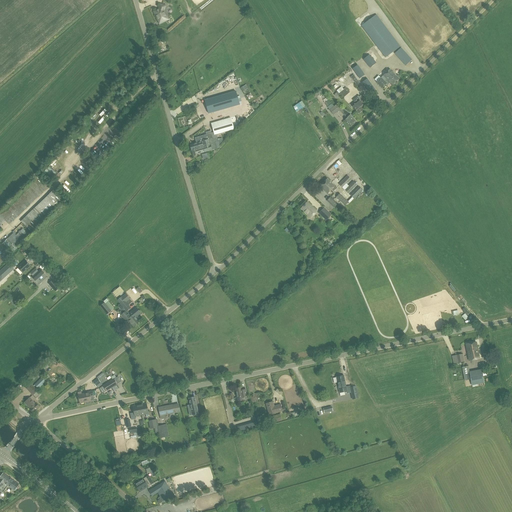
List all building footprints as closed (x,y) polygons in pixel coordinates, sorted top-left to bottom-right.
[(159,9),(154,12),(160,23),(168,19),(165,14),(163,11),(165,6),(161,5),(159,9)] [(385,58),(400,46),(376,14),(361,26),(385,58)] [(405,65),(412,60),(401,47),(394,53),(405,65)] [(370,68),(376,63),(369,54),(363,59),(370,68)] [(359,79),(365,75),(358,65),(352,68),(359,79)] [(392,85),(399,78),(390,69),(376,82),(382,88),(386,84),(387,85),(390,82),(392,85)] [(355,84),(359,88),(362,86),(359,81),(359,82),(354,75),(351,77),(356,84),(355,84)] [(371,83),(365,87),(371,95),(377,92),(371,83)] [(339,93),(338,94),(339,94),(343,98),(350,93),(350,91),(346,87),(339,93)] [(236,91),(205,100),(209,114),(239,105),(236,91)] [(355,103),(352,105),(357,111),(358,113),(359,113),(362,111),(362,109),(361,108),(363,106),(359,100),(360,100),(357,97),(353,100),(355,103)] [(329,110),(334,115),(340,110),(336,104),(329,110)] [(356,122),(349,114),(346,116),(348,118),(345,120),(350,127),(354,124),(353,123),(355,122),(356,122)] [(195,138),(196,143),(190,144),(192,150),(199,148),(199,146),(214,142),(217,141),(216,135),(234,129),(231,117),(211,123),(214,132),(195,138)] [(325,139),(322,141),(328,150),(331,148),(325,139)] [(217,141),(214,142),(199,146),(199,148),(192,150),(193,155),(198,154),(215,149),(219,147),(217,141)] [(58,174),(49,166),(44,172),(53,179),(58,174)] [(0,223),(4,219),(9,224),(49,185),(39,174),(0,213),(0,223)] [(347,175),(339,184),(342,188),(351,179),(347,175)] [(327,185),(330,181),(327,179),(320,186),(325,191),(328,187),(327,186),(328,185),(327,185)] [(335,186),(330,181),(327,185),(328,185),(327,186),(328,187),(325,191),(327,193),(335,186)] [(353,181),(344,190),(348,193),(357,184),(353,181)] [(359,187),(350,195),(354,199),(362,190),(359,187)] [(53,190),(21,221),(32,232),(64,201),(53,190)] [(336,197),(345,206),(348,202),(339,193),(336,197)] [(327,200),(334,207),(338,204),(331,197),(327,200)] [(310,218),(317,211),(307,202),(301,208),(310,218)] [(330,213),(326,209),(324,207),(318,213),(326,220),(332,215),(330,213)] [(0,263),(4,260),(19,246),(17,244),(28,234),(23,229),(20,231),(18,232),(19,232),(16,235),(14,233),(7,239),(2,244),(6,249),(2,253),(0,251),(0,263)] [(26,261),(18,268),(23,273),(30,266),(26,261)] [(9,263),(0,271),(0,281),(14,269),(9,263)] [(32,277),(36,281),(39,284),(47,277),(41,270),(32,277)] [(62,278),(56,283),(53,280),(48,284),(55,291),(64,283),(63,282),(64,280),(62,278)] [(68,285),(66,283),(60,289),(62,291),(68,285)] [(130,308),(126,302),(130,299),(126,293),(122,297),(121,296),(117,300),(126,311),(130,308)] [(100,306),(107,315),(112,311),(105,303),(105,302),(105,303),(100,306)] [(139,321),(136,317),(141,313),(136,307),(128,314),(129,315),(136,324),(139,321)] [(126,321),(127,319),(133,326),(136,324),(129,315),(128,314),(126,311),(121,315),(126,321)] [(469,361),(480,358),(476,342),(466,344),(469,361)] [(457,363),(464,362),(463,354),(455,355),(457,363)] [(52,356),(48,360),(57,369),(61,366),(52,356)] [(46,374),(38,367),(32,373),(39,381),(46,374)] [(481,369),(471,371),(469,372),(471,385),(484,383),(481,369)] [(96,377),(97,378),(102,384),(106,380),(105,378),(107,377),(103,372),(96,377)] [(344,387),(346,387),(343,375),(336,377),(338,386),(342,385),(342,386),(343,385),(344,387)] [(102,384),(97,378),(92,382),(96,386),(97,386),(98,388),(102,384)] [(106,391),(116,385),(117,384),(114,379),(112,380),(103,386),(106,391)] [(37,390),(33,386),(31,384),(26,388),(36,398),(40,394),(37,391),(37,390)] [(342,385),(338,386),(339,393),(347,391),(347,393),(351,392),(351,393),(353,392),(354,396),(358,395),(356,386),(350,388),(350,387),(346,387),(344,387),(343,385),(342,386),(342,385)] [(237,401),(247,399),(245,390),(242,391),(242,387),(235,389),(237,401)] [(89,392),(84,393),(85,398),(84,398),(85,402),(91,401),(94,400),(92,391),(88,392),(89,392)] [(191,405),(191,408),(192,415),(199,414),(198,410),(197,410),(196,407),(196,404),(195,397),(188,398),(190,405),(191,405)] [(33,413),(39,407),(35,403),(29,398),(24,402),(30,408),(29,409),(33,413)] [(269,415),(282,411),(281,408),(280,404),(274,406),(273,402),(266,404),(269,415)] [(148,414),(146,403),(142,404),(139,405),(141,415),(146,414),(146,417),(148,416),(148,414)] [(160,415),(169,414),(170,415),(173,414),(173,413),(174,413),(173,404),(158,407),(160,415)] [(135,416),(141,415),(139,405),(137,405),(133,406),(135,416)] [(271,423),(277,421),(282,420),(280,414),(270,417),(271,423)] [(250,424),(258,423),(256,415),(249,417),(250,424)] [(153,428),(157,427),(156,420),(149,421),(149,425),(153,424),(153,428)] [(157,426),(160,438),(161,438),(162,441),(166,440),(165,437),(169,436),(167,424),(157,426)] [(2,493),(4,490),(8,485),(14,490),(19,485),(3,473),(0,477),(0,494),(2,492),(2,493)] [(151,484),(146,477),(135,484),(139,492),(151,484)] [(151,494),(156,491),(163,502),(174,495),(165,480),(158,485),(149,490),(151,494)]
